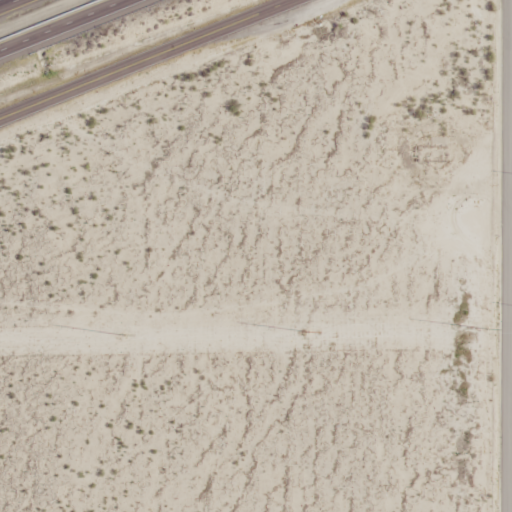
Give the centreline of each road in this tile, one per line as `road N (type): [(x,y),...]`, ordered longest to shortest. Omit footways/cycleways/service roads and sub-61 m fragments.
road 1 (residential): [(502,511),(508,0)]
road 2 (tertiary): [(292,0),(0,113)]
road 3 (motorway): [(0,49),(122,0)]
